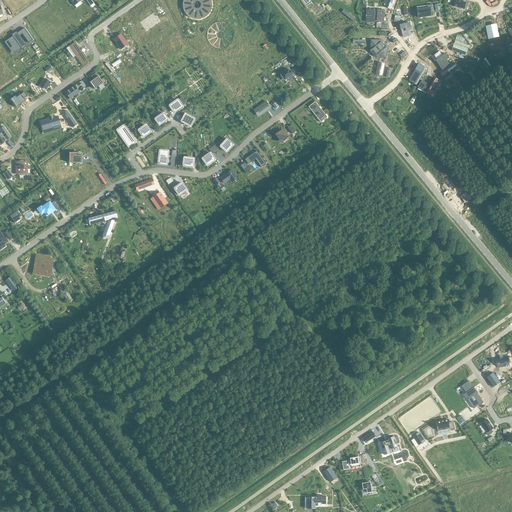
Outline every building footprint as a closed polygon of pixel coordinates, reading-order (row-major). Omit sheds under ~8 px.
[(185,0),(184,2),(184,3),(184,5),(184,7),(185,9),(185,10),(186,12),(187,13),(188,15),(189,16),(191,17),(193,17),(194,18),(196,18),(198,18),(199,18),(201,18),(203,17),(204,17),(206,16),(207,14),(208,13),(209,12),(210,10),(211,8),(211,7),(211,5),(211,3),(211,1),(210,0),(185,0)] [(457,0),(456,0),(454,7),(466,10),(468,3),(457,0)] [(428,8),(417,10),(419,17),(431,16),(430,5),(427,5),(428,8)] [(366,22),(373,22),(373,20),(377,20),(377,21),(383,21),(384,10),(378,10),(378,11),(374,11),(374,10),(367,10),(366,22)] [(154,12),(147,17),(153,26),(160,21),(154,12)] [(147,17),(140,22),(146,31),(153,26),(147,17)] [(38,18),(33,22),(36,26),(38,25),(41,29),(44,27),(38,18)] [(210,27),(209,29),(208,30),(207,32),(207,34),(207,35),(207,37),(208,39),(208,41),(209,42),(210,44),(211,45),(212,46),(214,47),(215,48),(217,48),(219,49),(221,49),(222,49),(224,48),(226,48),(227,47),(229,46),(230,45),(231,43),(232,42),(233,40),(234,39),(234,37),(234,35),(234,33),(234,32),(233,30),(232,28),(231,27),(230,26),(229,24),(227,24),(226,23),(224,22),(222,22),(220,22),(219,22),(217,22),(215,23),(214,24),(212,25),(211,26),(210,27)] [(410,23),(400,25),(403,37),(411,36),(410,31),(409,31),(409,30),(411,30),(410,23)] [(489,37),(495,35),(495,36),(497,35),(498,35),(496,25),(487,27),(489,37)] [(24,28),(20,31),(29,43),(33,40),(24,28)] [(22,50),(26,47),(16,32),(12,35),(13,37),(12,38),(8,40),(8,41),(7,42),(9,45),(8,45),(9,46),(10,45),(14,50),(16,49),(18,48),(20,46),(22,50)] [(463,36),(469,44),(472,41),(466,33),(463,36)] [(121,34),(114,39),(120,49),(128,44),(121,34)] [(451,50),(466,55),(468,48),(469,48),(470,46),(455,40),(451,50)] [(75,42),(69,46),(76,56),(81,52),(75,42)] [(370,53),(369,54),(374,60),(375,59),(376,60),(385,61),(387,51),(386,49),(385,50),(381,45),(382,44),(381,43),(370,43),(369,52),(370,53)] [(442,49),(431,57),(434,62),(437,60),(443,70),(440,72),(444,78),(450,74),(449,72),(456,67),(453,63),(450,65),(447,61),(446,62),(443,56),(446,54),(442,49)] [(81,52),(76,56),(82,65),(88,61),(81,52)] [(106,65),(120,80),(127,74),(113,59),(106,65)] [(419,65),(410,80),(416,84),(425,68),(419,65)] [(285,80),(287,79),(289,81),(294,77),(292,75),(293,74),(291,71),(290,71),(288,69),(281,75),(285,80)] [(470,71),(465,75),(471,82),(476,78),(470,71)] [(93,80),(89,82),(94,89),(103,83),(96,73),(91,76),(93,80)] [(422,81),(419,87),(429,93),(429,94),(432,96),(432,95),(434,96),(437,92),(435,91),(441,81),(436,78),(433,83),(432,82),(430,86),(422,81)] [(45,79),(40,86),(46,90),(50,82),(45,79)] [(75,86),(65,92),(70,99),(79,92),(75,86)] [(15,96),(10,99),(16,107),(21,104),(25,101),(23,99),(27,96),(24,92),(16,97),(15,96)] [(170,106),(175,112),(175,113),(175,112),(183,107),(183,106),(179,100),(178,100),(170,105),(170,106)] [(266,102),(256,109),(260,115),(271,107),(266,102)] [(321,122),(328,117),(315,102),(309,107),(321,122)] [(67,111),(63,114),(72,127),(77,125),(67,111)] [(156,119),(160,125),(168,119),(164,113),(156,119)] [(186,114),(182,121),(182,122),(191,126),(195,119),(186,114)] [(40,122),(43,130),(60,125),(58,117),(40,122)] [(129,147),(135,142),(124,125),(117,130),(129,147)] [(143,137),(150,132),(146,125),(145,125),(138,130),(143,137)] [(292,125),(288,127),(292,134),(296,131),(292,125)] [(0,131),(1,133),(0,133),(0,144),(0,145),(4,142),(11,137),(4,127),(0,129),(0,131)] [(277,136),(280,140),(283,141),(287,138),(288,135),(284,130),(282,130),(278,133),(277,136)] [(227,152),(234,145),(233,145),(228,139),(227,139),(221,146),(221,147),(227,152)] [(159,164),(167,165),(169,151),(168,151),(160,150),(159,164)] [(254,153),(245,159),(249,164),(252,162),(251,162),(256,158),(259,163),(261,167),(267,164),(258,151),(255,154),(254,153)] [(73,163),(75,164),(77,163),(81,163),(81,153),(69,153),(69,163),(73,163)] [(203,159),(208,165),(215,160),(216,160),(211,153),(203,158),(203,159)] [(184,166),(193,167),(194,167),(194,159),(185,157),(185,158),(184,166)] [(27,162),(15,162),(15,174),(27,174),(27,162)] [(8,170),(3,174),(7,179),(12,176),(8,170)] [(224,184),(230,180),(236,177),(231,171),(220,178),(224,184)] [(93,177),(91,179),(95,183),(98,187),(100,185),(100,184),(103,182),(97,173),(92,176),(93,177)] [(152,178),(134,184),(136,190),(154,183),(152,178)] [(175,189),(180,195),(187,190),(183,183),(182,183),(175,188),(175,189)] [(160,193),(154,197),(161,208),(168,203),(160,193)] [(74,194),(65,199),(66,201),(71,203),(75,200),(75,194),(74,194)] [(41,207),(37,209),(41,214),(44,212),(46,216),(47,215),(47,216),(49,215),(48,214),(51,213),(53,211),(58,208),(58,209),(59,208),(54,202),(51,204),(49,202),(42,208),(41,207)] [(109,235),(115,219),(114,219),(114,218),(117,217),(117,218),(118,217),(117,217),(116,212),(116,211),(116,212),(88,219),(90,225),(89,225),(90,225),(108,220),(108,221),(102,238),(102,237),(109,235),(109,236),(109,235)] [(16,213),(8,219),(14,227),(22,221),(16,213)] [(50,276),(53,259),(36,256),(33,273),(50,276)] [(7,276),(2,279),(6,285),(11,281),(7,276)] [(58,294),(68,305),(72,301),(62,290),(58,294)] [(500,358),(496,359),(497,365),(497,367),(500,366),(500,365),(506,364),(506,365),(509,365),(509,364),(508,357),(503,358),(503,357),(500,357),(500,358)] [(493,372),(487,377),(494,387),(500,382),(493,372)] [(469,381),(461,386),(466,392),(463,394),(464,395),(467,399),(467,400),(468,399),(469,399),(470,398),(476,407),(474,408),(474,409),(483,402),(477,393),(478,392),(477,392),(474,388),(474,387),(473,387),(469,381)] [(437,413),(439,413),(439,411),(430,397),(418,405),(420,407),(420,417),(418,413),(415,415),(414,413),(412,414),(411,414),(413,417),(415,417),(415,421),(416,422),(418,420),(418,426),(420,425),(420,422),(422,421),(422,419),(417,419),(421,416),(421,412),(424,417),(425,417),(426,425),(435,419),(434,414),(437,418),(437,413)] [(486,432),(488,435),(493,432),(491,429),(493,428),(487,419),(481,424),(487,432),(486,432)] [(436,422),(438,431),(450,428),(451,431),(455,430),(453,422),(449,423),(449,420),(436,422)] [(373,432),(364,438),(367,442),(376,437),(373,432)] [(418,432),(413,436),(419,445),(424,441),(418,432)] [(380,439),(382,452),(388,451),(387,447),(395,446),(396,446),(394,435),(394,436),(385,437),(385,438),(380,439)] [(351,464),(359,462),(358,455),(358,454),(354,454),(349,455),(350,457),(341,459),(343,467),(349,466),(348,463),(351,462),(351,464)] [(330,467),(324,472),(331,482),(337,477),(330,467)] [(362,487),(366,486),(366,490),(371,489),(370,479),(361,480),(362,487)] [(315,509),(315,504),(318,504),(321,504),(325,504),(325,497),(327,497),(320,497),(320,495),(317,495),(317,497),(308,497),(308,500),(307,500),(307,504),(308,504),(308,509),(308,507),(315,507),(315,509)]
